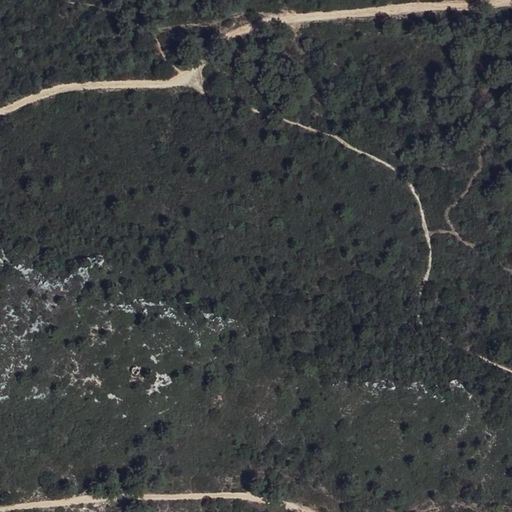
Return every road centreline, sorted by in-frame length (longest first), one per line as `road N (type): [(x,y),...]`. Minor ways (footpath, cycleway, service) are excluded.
road 1 (track): [(511,4),(268,21),(216,48),(181,82),(68,86),(0,115)]
road 2 (track): [(0,509),(257,496),(316,511)]
